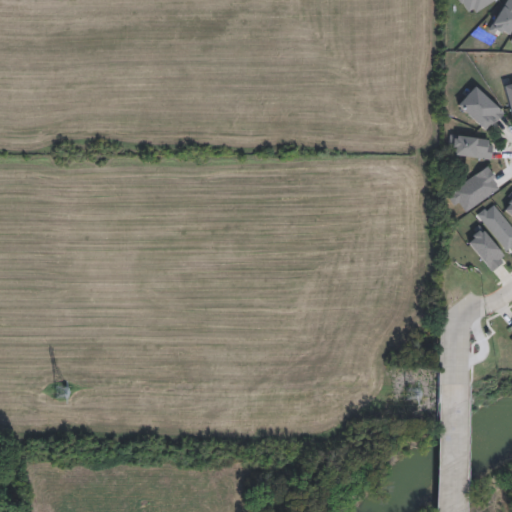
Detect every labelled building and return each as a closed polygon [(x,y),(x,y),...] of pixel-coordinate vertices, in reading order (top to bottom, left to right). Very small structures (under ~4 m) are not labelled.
[(459,0),(470,16),(494,0),(459,0)] [(506,39),(511,29),(511,0),(507,0),(490,29),(506,39)] [(511,82),(511,114),(507,116),(498,86),(511,82)] [(502,110),(485,129),(457,104),(475,85),(502,110)] [(452,136),(484,140),(484,145),(490,146),(488,160),(449,155),(450,147),(446,147),(447,138),(451,138),(452,136)]
